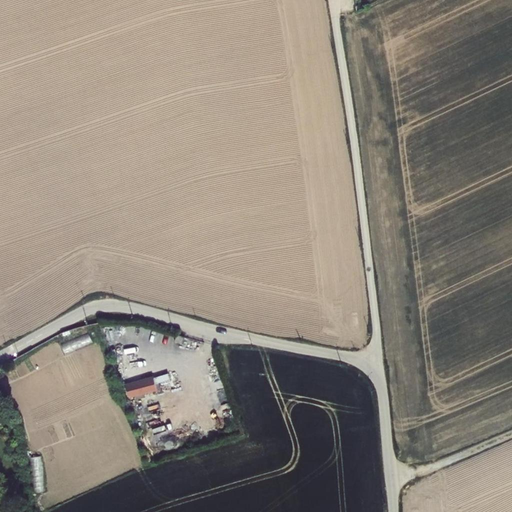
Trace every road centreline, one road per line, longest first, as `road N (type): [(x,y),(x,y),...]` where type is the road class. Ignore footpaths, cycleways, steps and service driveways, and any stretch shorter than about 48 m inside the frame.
road 1 (residential): [(0,358),(82,313),(113,306),(378,365)]
road 2 (residential): [(331,0),(378,365)]
road 3 (residential): [(378,365),(393,511)]
road 4 (track): [(390,478),(511,433)]
